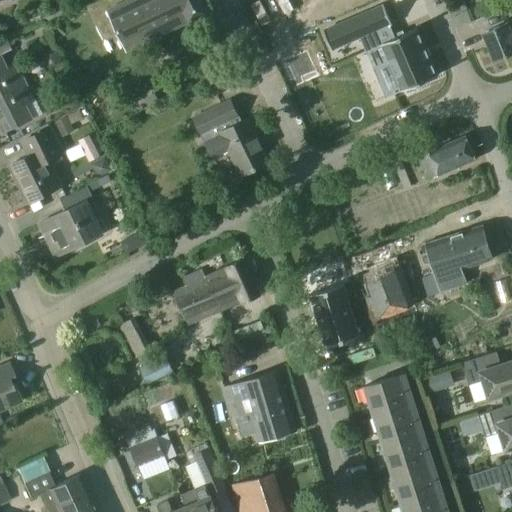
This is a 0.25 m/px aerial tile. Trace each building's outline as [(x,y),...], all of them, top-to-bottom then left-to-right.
[(207,10),(202,0),(134,0),(110,11),(126,46),(190,17),(190,18),(207,10)] [(331,0),(340,17),(376,0),(331,0)] [(51,9),(55,17),(69,11),(65,3),(51,9)] [(384,5),(324,31),(331,49),(362,36),(368,51),(383,45),(402,90),(406,89),(408,92),(423,86),(422,82),(437,76),(417,28),(396,37),(390,24),(392,23),(384,5)] [(511,22),(508,24),(507,22),(485,31),(496,60),(511,53),(511,22)] [(68,31),(60,24),(55,29),(64,36),(68,31)] [(308,48),(278,62),(292,91),(321,77),(308,48)] [(0,94),(27,81),(19,64),(11,68),(4,54),(0,55),(0,94)] [(179,83),(183,92),(194,87),(190,78),(179,83)] [(36,99),(27,81),(0,94),(0,134),(35,117),(28,103),(36,99)] [(155,92),(146,98),(150,105),(159,99),(155,92)] [(216,106),(192,117),(213,157),(228,149),(241,176),(271,162),(249,117),(242,121),(239,115),(224,122),(216,106)] [(55,122),(62,136),(75,130),(68,116),(55,122)] [(64,153),(51,126),(23,140),(30,155),(11,165),(30,202),(61,186),(48,160),(64,153)] [(466,133),(419,154),(420,155),(426,169),(430,177),(476,157),(466,133)] [(401,156),(394,159),(406,189),(413,185),(401,156)] [(111,182),(108,175),(87,185),(91,192),(111,182)] [(65,210),(40,223),(57,257),(103,233),(87,200),(92,197),(86,186),(59,199),(65,210)] [(426,242),(436,273),(422,278),(427,295),(467,282),(463,267),(494,258),(483,224),(426,242)] [(143,230),(132,236),(138,248),(149,242),(149,241),(143,230)] [(420,317),(394,242),(353,257),(379,331),(420,317)] [(205,276),(201,269),(182,277),(186,285),(174,291),(189,323),(228,305),(228,307),(244,300),(245,301),(261,294),(244,257),(227,265),(228,266),(205,276)] [(343,284),(310,295),(326,346),(359,336),(343,284)] [(153,303),(146,291),(131,299),(137,311),(153,303)] [(135,359),(153,351),(140,317),(121,324),(135,359)] [(242,345),(270,335),(265,320),(237,330),(242,345)] [(497,351),(497,350),(462,361),(469,384),(484,379),(489,397),(511,389),(511,360),(495,365),(491,353),(497,351)] [(172,372),(166,357),(141,368),(148,383),(172,372)] [(14,374),(9,362),(0,366),(0,409),(21,400),(14,382),(12,383),(9,376),(14,374)] [(251,411),(260,441),(298,430),(280,369),(224,385),(234,416),(251,411)] [(446,386),(441,370),(423,376),(428,392),(446,386)] [(444,511),(401,374),(365,386),(405,511),(444,511)] [(511,404),(511,402),(479,413),(486,436),(500,431),(506,449),(511,446),(511,417),(508,405),(511,404)] [(127,440),(138,468),(165,457),(155,429),(127,440)] [(186,505),(189,511),(218,511),(212,495),(227,489),(207,442),(192,449),(207,485),(182,495),(186,505)] [(511,460),(495,466),(503,488),(511,485),(511,460)] [(57,511),(65,511),(91,500),(79,474),(54,486),(48,471),(24,482),(31,498),(47,490),(57,511)] [(287,511),(274,472),(232,486),(240,511),(287,511)] [(0,486),(0,506),(13,501),(6,484),(0,486)] [(96,511),(91,500),(65,511),(96,511)] [(189,511),(186,505),(173,510),(168,500),(157,504),(160,511),(189,511)]
